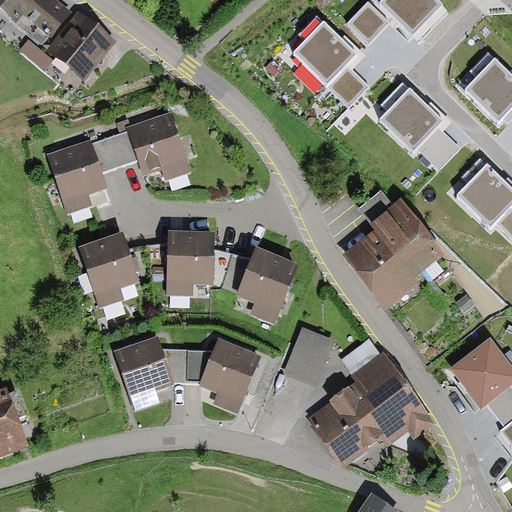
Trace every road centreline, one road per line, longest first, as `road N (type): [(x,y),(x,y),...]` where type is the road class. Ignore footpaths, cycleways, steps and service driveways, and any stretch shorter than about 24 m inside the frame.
road 1 (unclassified): [(482,511),(432,396),(334,266),(248,120),(104,0)]
road 2 (residential): [(429,511),(242,444),(178,435),(0,480)]
